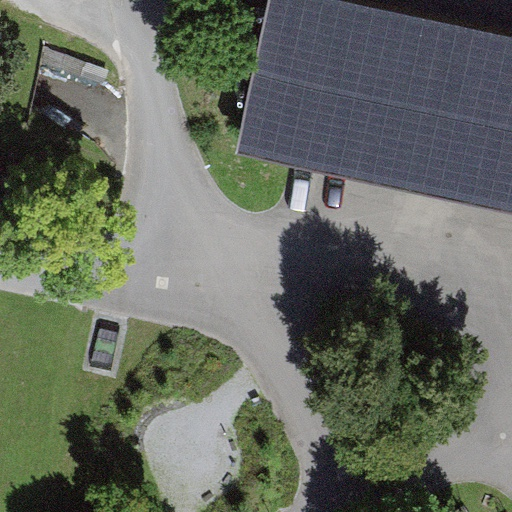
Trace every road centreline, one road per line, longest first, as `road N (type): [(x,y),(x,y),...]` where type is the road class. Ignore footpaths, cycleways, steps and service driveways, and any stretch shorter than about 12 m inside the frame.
road 1 (residential): [(511,294),(478,247),(424,225),(383,226),(345,240),(313,267),(288,328),(290,369),(306,407),(351,448)]
road 2 (residential): [(351,448),(404,461),(444,455),(489,428)]
